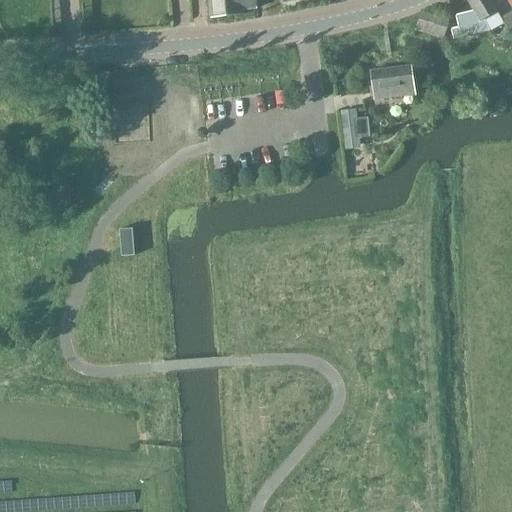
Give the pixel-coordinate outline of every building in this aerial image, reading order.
[(255,0),(208,0),(211,19),(243,15),(243,10),(256,9),(255,0)] [(484,20),(497,12),(490,0),(466,0),(473,11),(456,16),(459,30),(453,32),(454,38),(461,36),(460,31),(482,26),(486,23),(484,20)] [(511,11),(502,18),(511,34),(511,11)] [(425,33),(444,38),(447,29),(440,27),(443,18),(430,14),(425,33)] [(375,100),(415,95),(411,66),(371,72),(375,100)] [(149,101),(114,103),(115,143),(149,142),(149,101)] [(361,148),(356,110),(341,112),(345,150),(361,148)] [(132,229),(119,230),(121,257),(134,256),(132,229)]
